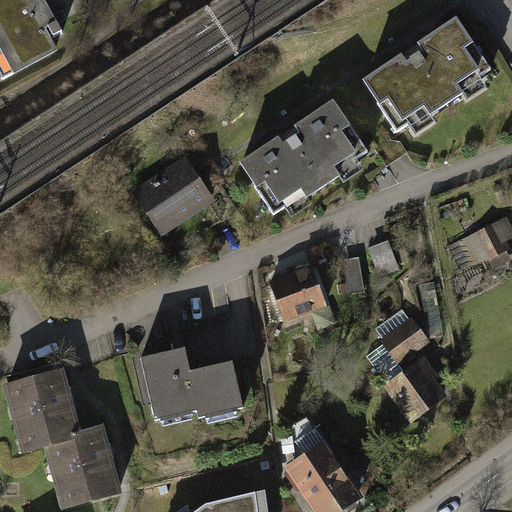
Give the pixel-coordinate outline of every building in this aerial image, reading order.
[(0,0),(0,54),(11,75),(55,52),(26,0),(0,0)] [(453,14),(358,77),(392,126),(486,63),(453,14)] [(331,104),(237,167),(270,217),(364,154),(331,104)] [(180,166),(132,200),(154,232),(202,198),(180,166)] [(511,227),(470,230),(473,264),(511,261),(511,227)] [(393,246),(374,252),(383,277),(401,271),(393,246)] [(307,267),(263,285),(276,317),(320,299),(307,267)] [(416,316),(383,335),(397,360),(430,341),(416,316)] [(185,346),(136,356),(150,424),(243,404),(233,359),(189,368),(185,346)] [(415,367),(379,391),(403,428),(439,404),(415,367)] [(63,369),(5,383),(22,453),(52,446),(67,507),(119,494),(109,453),(103,428),(79,434),(69,394),(63,369)] [(322,432),(278,460),(309,511),(339,511),(362,499),(322,432)] [(207,503),(194,511),(258,511),(255,493),(207,503)]
